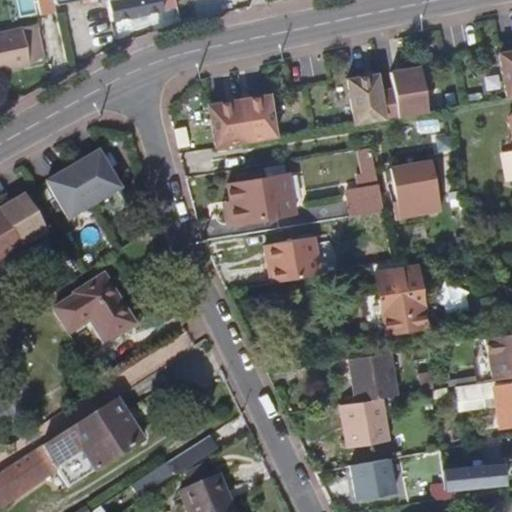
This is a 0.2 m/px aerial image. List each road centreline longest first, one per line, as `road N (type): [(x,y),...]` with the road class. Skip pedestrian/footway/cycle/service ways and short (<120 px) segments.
road 1 (residential): [(312,511),(174,226),(137,61)]
road 2 (secondary): [(137,61),(409,0)]
road 3 (secondary): [(0,142),(137,61)]
